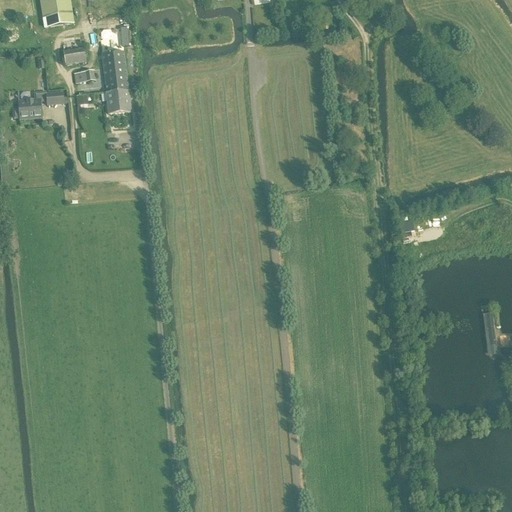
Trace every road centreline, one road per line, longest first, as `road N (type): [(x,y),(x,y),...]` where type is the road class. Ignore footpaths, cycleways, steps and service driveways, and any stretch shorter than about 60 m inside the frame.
road 1 (track): [(403,511),(364,32),(338,0)]
road 2 (track): [(297,511),(245,0)]
road 3 (track): [(177,511),(139,135)]
road 4 (unknown): [(85,28),(57,55),(72,92),(80,168),(92,179),(135,186),(146,199)]
